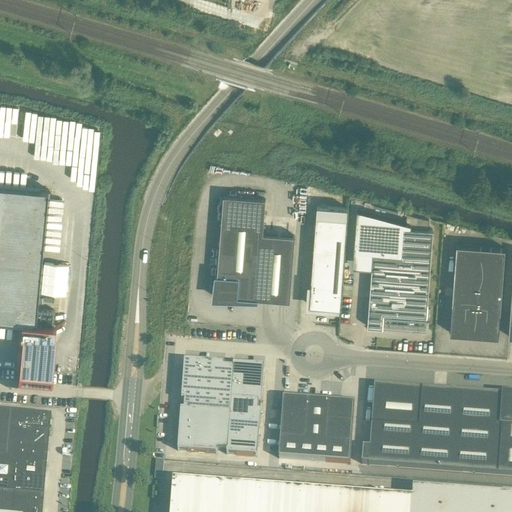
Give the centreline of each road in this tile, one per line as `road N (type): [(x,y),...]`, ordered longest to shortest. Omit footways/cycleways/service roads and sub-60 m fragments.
road 1 (secondary): [(237,85),(179,152),(153,202),(141,248),(130,398)]
road 2 (unclassified): [(332,355),(511,371)]
